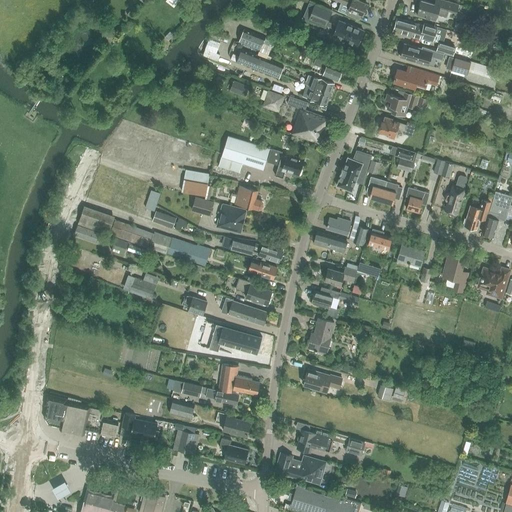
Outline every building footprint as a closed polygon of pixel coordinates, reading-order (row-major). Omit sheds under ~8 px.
[(334,0),(350,6),(346,14),(359,19),(361,15),(363,15),(363,14),(365,15),(367,14),(367,12),(367,10),(365,9),(367,4),(357,0),(334,0)] [(459,4),(444,0),(435,0),(434,4),(422,0),(421,0),(417,15),(436,21),(438,15),(447,17),(449,11),(455,12),(454,15),(456,15),(457,10),(463,12),(464,6),(459,5),(459,4)] [(337,25),(328,21),(332,11),(315,4),(309,19),(326,26),(326,25),(336,29),(333,36),(357,45),(363,29),(340,20),(337,25)] [(398,18),(394,31),(421,40),(422,38),(438,43),(439,41),(444,42),(448,30),(424,23),(424,26),(398,18)] [(260,51),(260,49),(265,37),(244,29),(239,42),(260,51)] [(110,31),(107,35),(107,40),(110,43),(114,39),(114,38),(116,36),(110,31)] [(444,53),(453,55),(456,46),(444,42),(439,41),(438,43),(436,51),(444,53)] [(427,56),(442,60),(444,53),(422,46),(421,50),(404,45),(401,57),(424,64),(427,56)] [(237,61),(280,78),(284,66),(266,58),(257,55),(242,49),(237,61)] [(451,70),(465,74),(467,75),(471,62),(463,60),(455,57),(451,70)] [(338,81),(338,80),(341,79),(342,76),(340,73),(342,69),(328,64),(328,63),(316,58),(314,64),(326,69),(323,75),(338,81)] [(427,73),(415,69),(414,74),(397,69),(394,82),(416,89),(417,86),(425,89),(425,87),(426,87),(427,83),(437,86),(440,75),(427,71),(427,73)] [(306,87),(330,95),(334,84),(314,77),(313,80),(309,79),(306,87)] [(234,80),(230,90),(245,97),(249,86),(234,80)] [(177,85),(175,91),(183,93),(185,88),(177,85)] [(327,105),(330,95),(306,87),(303,96),(327,105)] [(264,89),(261,97),(266,99),(263,106),(279,112),(285,97),(269,91),(264,89)] [(428,99),(419,96),(406,92),(405,98),(387,93),(385,100),(389,101),(386,109),(392,110),(391,112),(405,116),(408,106),(415,109),(416,106),(425,108),(428,99)] [(320,144),(329,119),(306,110),(308,102),(290,96),(287,104),(298,107),(294,119),(297,120),(292,134),(320,144)] [(406,125),(392,121),(393,119),(385,117),(384,122),(382,122),(380,131),(389,134),(389,135),(394,137),(397,128),(405,131),(404,133),(412,136),(416,124),(408,121),(407,124),(406,125)] [(155,170),(165,141),(144,134),(134,162),(155,170)] [(263,169),(270,148),(228,135),(222,156),(219,165),(237,171),(239,172),(242,162),(263,169)] [(374,157),(392,163),(395,153),(377,147),(374,157)] [(286,157),(282,155),(283,152),(271,148),(267,162),(279,165),(276,175),(283,177),(285,170),(300,175),(301,169),(300,169),(303,159),(287,154),(286,157)] [(337,184),(337,185),(337,186),(338,185),(351,191),(352,191),(352,190),(360,171),(365,173),(371,155),(357,151),(353,159),(348,158),(348,157),(347,158),(343,168),(342,169),(343,169),(342,173),(341,173),(340,174),(341,174),(337,185),(337,184)] [(422,154),(421,159),(434,163),(435,158),(422,154)] [(411,172),(414,162),(400,158),(397,168),(411,172)] [(441,175),(445,161),(438,159),(434,172),(441,175)] [(377,174),(380,162),(371,160),(368,172),(377,174)] [(445,161),(441,175),(448,177),(452,163),(445,161)] [(210,174),(177,168),(172,190),(205,196),(210,174)] [(450,192),(451,193),(446,209),(448,210),(447,213),(453,215),(454,212),(457,213),(467,179),(466,177),(461,175),(458,176),(454,189),(451,189),(450,192)] [(370,179),(367,189),(371,191),(369,197),(381,201),(385,189),(387,181),(371,177),(370,179)] [(385,189),(381,201),(393,204),(395,198),(399,199),(402,188),(398,187),(399,185),(387,181),(385,189)] [(258,210),(261,209),(263,206),(263,202),(261,200),(256,199),(258,190),(240,185),(234,203),(258,210)] [(426,204),(429,193),(409,187),(405,200),(409,202),(407,208),(419,212),(422,203),(426,204)] [(499,218),(505,220),(511,197),(496,192),(490,212),(489,212),(483,233),(494,236),(499,218)] [(209,216),(214,202),(195,196),(191,211),(209,216)] [(477,229),(479,219),(485,221),(491,202),(487,201),(484,200),(481,209),(470,206),(466,219),(465,219),(464,225),(477,229)] [(240,232),(246,210),(223,204),(217,226),(240,232)] [(108,234),(113,217),(83,206),(78,223),(108,234)] [(153,220),(173,227),(177,218),(156,211),(153,220)] [(179,218),(175,228),(176,228),(180,230),(182,225),(186,226),(187,222),(184,220),(179,218)] [(339,220),(330,218),(326,228),(347,235),(351,222),(340,218),(339,220)] [(115,220),(110,234),(149,248),(160,251),(167,254),(167,253),(205,265),(207,260),(210,252),(210,251),(196,246),(196,248),(171,240),(153,234),(154,233),(121,222),(115,220)] [(97,243),(100,233),(78,225),(74,235),(97,243)] [(364,245),(368,229),(359,226),(354,242),(364,245)] [(373,229),(369,244),(388,249),(391,237),(379,233),(380,231),(373,229)] [(341,251),(344,239),(315,231),(311,243),(341,251)] [(234,239),(226,237),(224,247),(231,248),(231,250),(253,255),(254,248),(261,250),(259,256),(262,257),(261,260),(265,261),(266,258),(279,262),(283,250),(263,244),(262,246),(256,244),(256,243),(234,238),(234,239)] [(115,238),(111,250),(123,255),(127,242),(115,238)] [(420,266),(425,251),(402,244),(397,259),(396,264),(407,267),(408,264),(410,264),(410,263),(420,266)] [(463,292),(468,273),(461,271),(465,258),(448,253),(442,276),(448,277),(445,285),(454,288),(454,289),(463,292)] [(277,267),(260,262),(260,265),(251,262),(248,271),(257,273),(273,279),(277,267)] [(360,262),(357,270),(366,273),(369,265),(360,262)] [(354,281),(357,270),(347,267),(345,267),(343,272),(328,268),(324,280),(341,285),(343,278),(354,281)] [(429,283),(432,269),(424,267),(420,278),(420,280),(429,283)] [(502,297),(508,277),(483,270),(479,286),(489,289),(488,292),(502,297)] [(135,277),(133,283),(154,290),(156,285),(135,277)] [(267,305),(268,304),(272,291),(251,284),(252,282),(239,278),(236,289),(247,292),(245,298),(267,305)] [(131,287),(130,290),(140,293),(151,297),(153,294),(154,290),(133,283),(131,287)] [(355,286),(353,292),(360,294),(362,288),(355,286)] [(328,307),(327,313),(336,316),(338,308),(336,308),(339,298),(333,296),(315,291),(311,302),(328,307)] [(357,303),(359,297),(340,291),(338,298),(357,303)] [(192,297),(187,296),(185,302),(183,301),(182,304),(184,305),(183,308),(188,310),(188,311),(203,316),(208,301),(193,296),(192,297)] [(227,297),(222,311),(229,314),(263,325),(267,312),(233,301),(234,299),(227,297)] [(330,338),(334,322),(318,318),(314,333),(312,332),(307,348),(326,353),(329,345),(331,346),(332,341),(330,341),(331,338),(330,338)] [(211,322),(205,346),(218,350),(220,343),(257,354),(262,337),(211,322)] [(257,395),(260,382),(252,380),(252,378),(237,375),(238,366),(223,363),(219,389),(232,391),(232,392),(242,394),(243,391),(257,395)] [(330,375),(308,369),(304,384),(319,389),(319,391),(327,393),(329,385),(339,388),(342,378),(331,375),(330,375)] [(200,397),(202,386),(184,381),(182,392),(200,397)] [(390,400),(393,388),(380,384),(377,396),(390,400)] [(401,402),(406,388),(396,385),(392,399),(401,402)] [(223,391),(208,388),(206,396),(215,398),(215,400),(237,405),(239,395),(223,391)] [(91,405),(67,400),(67,399),(49,395),(47,405),(49,406),(48,408),(46,417),(50,423),(60,425),(60,427),(85,433),(86,427),(100,430),(99,433),(115,437),(118,421),(102,418),(104,409),(91,405)] [(191,418),(194,405),(173,399),(169,412),(191,418)] [(125,413),(122,426),(132,429),(131,434),(154,439),(154,438),(157,439),(159,431),(156,430),(157,424),(135,419),(135,415),(125,413)] [(227,414),(224,425),(222,430),(247,437),(251,422),(236,418),(236,416),(227,414)] [(183,430),(178,450),(186,452),(190,453),(195,433),(196,429),(184,426),(183,430)] [(329,451),(333,440),(327,438),(329,434),(316,430),(316,433),(301,429),(298,439),(299,439),(297,448),(310,451),(312,446),(329,451)] [(244,463),(248,449),(229,444),(230,439),(222,437),(219,447),(227,449),(225,458),(244,463)] [(365,442),(349,437),(345,450),(362,455),(365,442)] [(287,475),(287,474),(320,484),(326,462),(305,456),(303,461),(292,458),(293,456),(281,452),(275,471),(287,475)] [(66,480),(51,489),(57,499),(72,491),(66,480)] [(160,511),(166,494),(166,493),(116,480),(112,496),(87,489),(84,501),(125,511),(160,511)] [(511,511),(511,483),(511,484),(503,511),(511,511)] [(297,487),(292,505),(293,505),(316,511),(358,511),(361,503),(345,497),(344,501),(297,487)] [(348,489),(346,495),(355,498),(357,492),(348,489)] [(125,511),(84,501),(83,501),(80,511),(125,511)]
